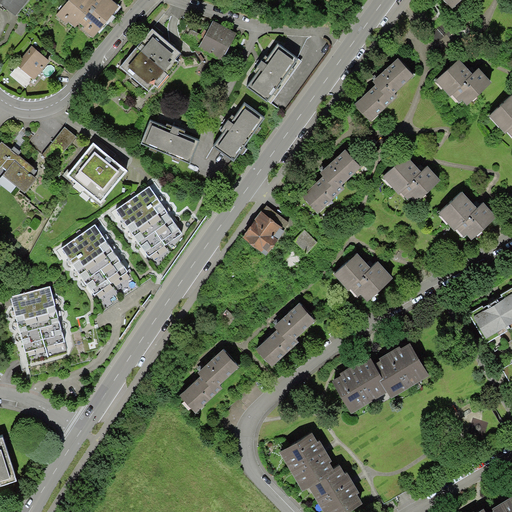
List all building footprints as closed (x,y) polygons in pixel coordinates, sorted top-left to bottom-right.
[(0,0),(0,2),(13,14),(25,0),(0,0)] [(66,0),(54,15),(70,28),(77,20),(96,35),(119,7),(111,0),(66,0)] [(441,0),(450,10),(461,0),(441,0)] [(235,35),(210,23),(197,52),(222,63),(235,35)] [(179,54),(150,28),(113,70),(144,96),(153,85),(156,88),(175,66),(172,62),(179,54)] [(275,45),(246,88),(263,99),(294,58),(275,45)] [(49,61),(31,46),(8,71),(24,84),(29,78),(32,81),(49,61)] [(410,77),(395,60),(369,83),(372,87),(351,105),(368,123),(395,99),(390,94),(410,77)] [(456,61),(433,82),(448,99),(454,94),(464,105),(490,82),(476,67),(468,74),(456,61)] [(511,95),(510,94),(486,115),(502,134),(507,130),(511,135),(511,95)] [(241,104),(211,147),(231,163),(265,119),(241,104)] [(169,129),(148,121),(139,144),(188,164),(197,142),(176,134),(178,130),(170,126),(169,129)] [(76,137),(64,127),(42,155),(54,164),(76,137)] [(2,142),(0,144),(0,170),(2,168),(6,170),(3,175),(25,193),(37,178),(33,175),(37,170),(18,155),(21,152),(14,146),(11,150),(2,142)] [(124,173),(90,144),(63,176),(97,205),(124,173)] [(357,168),(343,151),(317,173),(321,178),(300,196),(315,213),(344,189),(339,183),(357,168)] [(403,156),(379,176),(395,195),(398,193),(410,206),(439,181),(424,165),(417,172),(403,156)] [(149,185),(109,214),(138,258),(179,230),(149,185)] [(461,190),(434,212),(450,231),(454,228),(465,241),(494,218),(480,201),(474,206),(461,190)] [(262,207),(242,238),(264,253),(284,220),(262,207)] [(98,223),(57,251),(96,304),(134,278),(98,223)] [(354,253),(331,273),(346,290),(348,289),(361,304),(390,279),(375,261),(367,268),(354,253)] [(48,285),(5,298),(23,354),(64,342),(48,285)] [(511,288),(468,313),(484,343),(511,327),(511,288)] [(298,303),(272,325),(275,330),(253,349),(269,367),(295,343),(293,338),(313,321),(298,303)] [(367,359),(331,379),(350,413),(384,394),(388,401),(428,379),(409,343),(370,364),(367,359)] [(221,350),(196,372),(200,376),(178,395),(193,412),(222,387),(219,383),(237,368),(221,350)] [(511,361),(501,368),(511,385),(511,384),(511,361)] [(311,429),(277,448),(300,487),(308,482),(324,511),(340,511),(361,500),(337,460),(331,463),(311,429)] [(0,481),(16,476),(2,438),(0,438),(0,481)] [(481,504),(466,511),(511,511),(511,494),(484,510),(481,504)]
